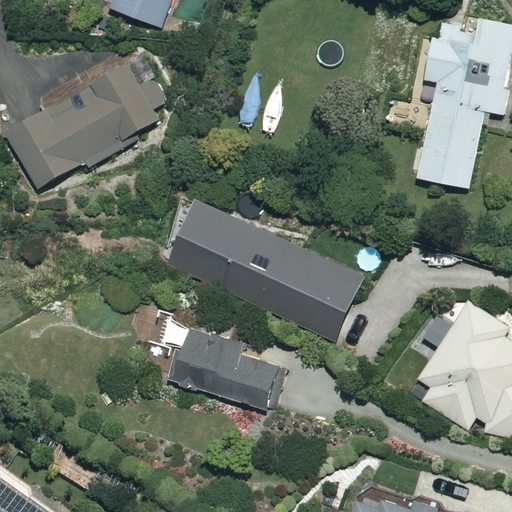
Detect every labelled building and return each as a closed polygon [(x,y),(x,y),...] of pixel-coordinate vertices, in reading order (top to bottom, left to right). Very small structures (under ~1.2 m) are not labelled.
[(118,0),(115,7),(164,27),(175,0),(118,0)] [(511,82),(511,23),(485,18),(482,29),(450,23),(447,36),(438,34),(429,79),(442,82),(422,178),(473,188),(489,111),(506,114),(511,82)] [(174,101),(151,54),(110,74),(112,79),(11,129),(40,189),(134,142),(131,137),(163,122),(157,109),(174,101)] [(174,265),(342,340),(371,278),(202,203),(174,265)] [(511,330),(511,325),(474,301),(423,379),(436,387),(428,400),(470,428),(478,415),(491,423),(492,431),(511,435),(511,337),(509,336),(511,330)] [(250,341),(174,320),(167,342),(188,348),(178,383),(276,411),(288,367),(246,355),(250,341)] [(51,511),(0,477),(0,511),(51,511)] [(427,511),(365,491),(358,511),(442,511),(428,507),(427,511)]
